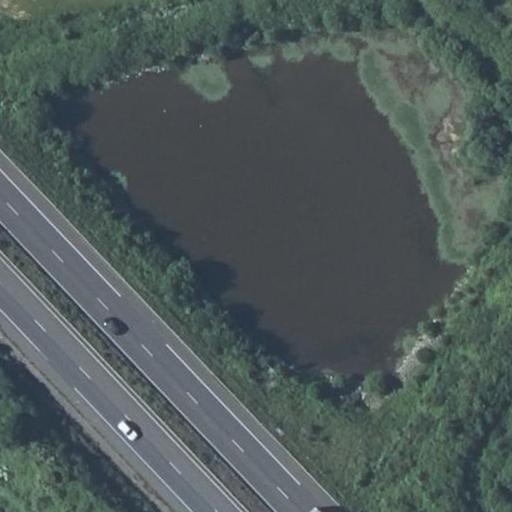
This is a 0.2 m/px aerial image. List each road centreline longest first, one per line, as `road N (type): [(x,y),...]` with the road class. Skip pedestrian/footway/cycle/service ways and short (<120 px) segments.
road 1 (motorway): [(301,511),(0,194)]
road 2 (motorway): [(0,282),(217,511)]
